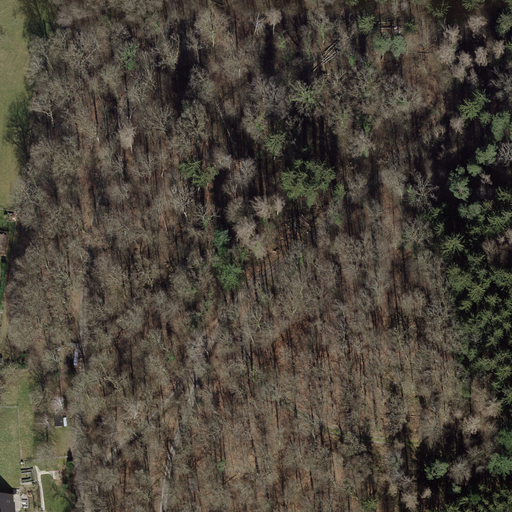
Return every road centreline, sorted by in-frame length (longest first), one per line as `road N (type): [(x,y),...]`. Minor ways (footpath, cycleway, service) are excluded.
road 1 (track): [(83,511),(103,466),(197,362),(229,307),(397,158),(511,73)]
road 2 (track): [(88,511),(78,432),(104,160),(173,0)]
road 3 (track): [(271,269),(247,331),(246,356),(262,384),(302,414),(356,436),(415,443),(476,464),(511,487)]
road 4 (track): [(59,0),(31,140),(3,363)]
road 5 (track): [(197,362),(163,511)]
